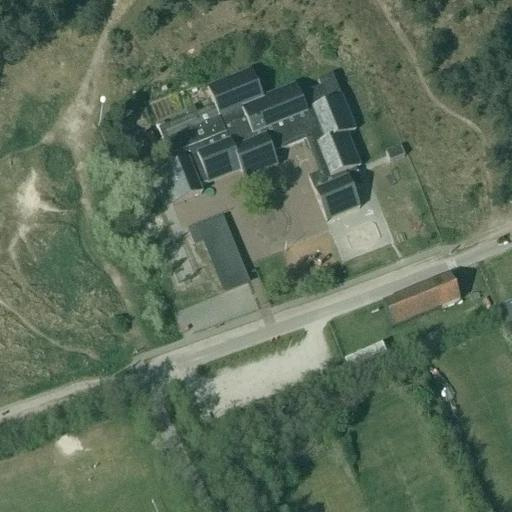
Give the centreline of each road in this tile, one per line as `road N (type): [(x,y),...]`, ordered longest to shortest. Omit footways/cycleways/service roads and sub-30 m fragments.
road 1 (unclassified): [(145,379),(511,236)]
road 2 (track): [(145,379),(83,142),(88,78),(107,21),(102,0)]
road 3 (track): [(0,429),(145,379)]
road 4 (residential): [(206,511),(145,379)]
